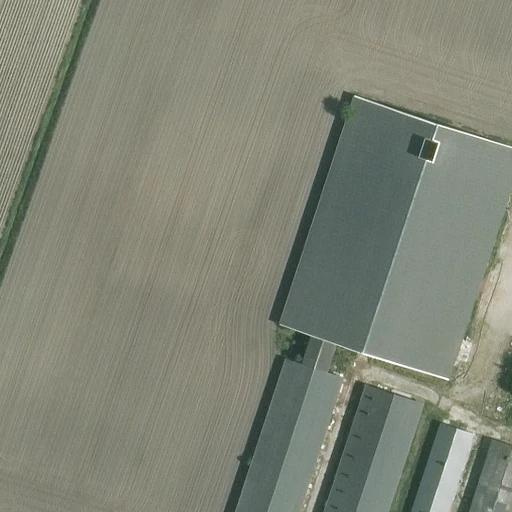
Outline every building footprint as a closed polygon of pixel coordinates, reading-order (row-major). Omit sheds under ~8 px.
[(511,148),(357,98),(282,326),(449,380),(496,236),(511,186),(511,148)] [(301,511),(345,380),(286,361),(236,511),(301,511)] [(390,511),(425,406),(366,387),(325,511),(390,511)] [(449,511),(475,436),(441,425),(412,511),(449,511)] [(511,511),(511,448),(492,442),(469,511),(511,511)]
